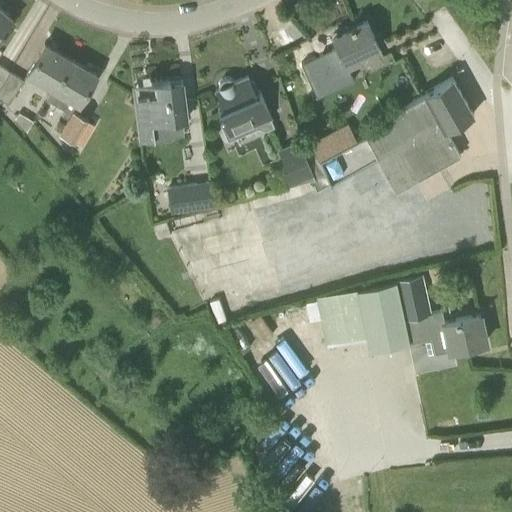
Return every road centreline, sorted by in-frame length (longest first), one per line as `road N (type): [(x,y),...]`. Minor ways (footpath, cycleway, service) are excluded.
road 1 (residential): [(68,0),(157,24),(243,0)]
road 2 (residential): [(511,106),(499,103),(437,12)]
